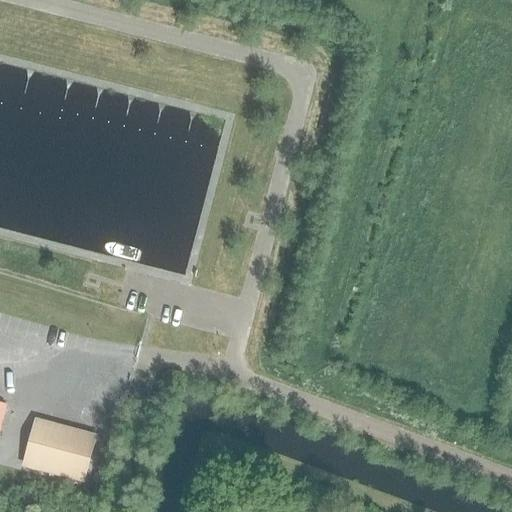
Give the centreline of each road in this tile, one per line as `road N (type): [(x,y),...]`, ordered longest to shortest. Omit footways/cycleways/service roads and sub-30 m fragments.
road 1 (unclassified): [(228,373),(306,73),(26,0)]
road 2 (unclassified): [(511,480),(228,373)]
